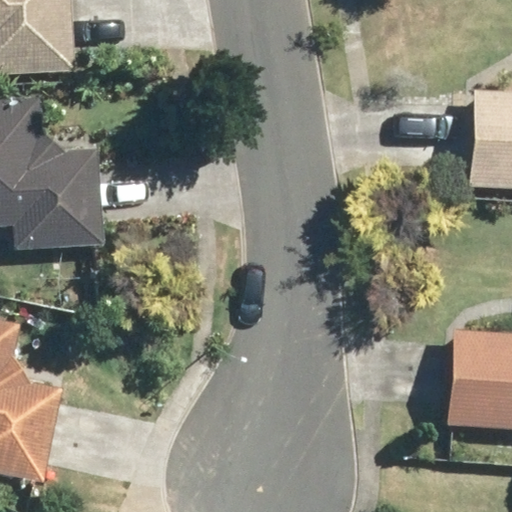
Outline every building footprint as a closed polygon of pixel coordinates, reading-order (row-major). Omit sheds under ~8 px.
[(0,0),(0,71),(78,70),(76,0),(0,0)] [(511,88),(475,87),(469,187),(511,189),(511,88)] [(39,101),(0,102),(0,226),(16,226),(17,251),(102,247),(97,137),(41,140),(39,101)] [(26,319),(0,314),(0,472),(48,481),(68,373),(17,363),(26,319)] [(511,331),(457,329),(451,422),(511,426),(511,331)]
